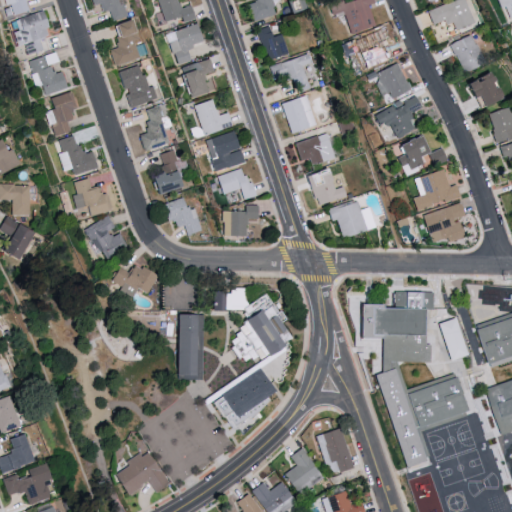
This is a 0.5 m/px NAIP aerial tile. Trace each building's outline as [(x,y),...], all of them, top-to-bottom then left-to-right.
[(0,0),(3,7),(1,8),(3,17),(27,10),(24,0),(0,0)] [(108,10),(111,21),(125,17),(119,0),(88,0),(91,5),(98,3),(101,12),(108,10)] [(180,22),(192,18),(188,5),(178,8),(175,0),(154,0),(162,21),(178,16),(180,22)] [(251,22),(276,13),(271,0),(254,0),(255,1),(245,4),(251,22)] [(373,26),(367,4),(372,3),(371,0),(342,0),(327,5),(330,15),(342,11),(348,33),(373,26)] [(456,0),(425,9),(430,26),(450,20),(453,29),(472,24),(465,0),(456,0)] [(511,0),(494,0),(497,8),(501,7),(506,20),(511,18),(511,0)] [(42,49),(38,38),(49,34),(41,10),(12,19),(16,30),(10,31),(15,46),(23,43),(26,54),(42,49)] [(139,58),(135,40),(136,40),(131,18),(112,23),(118,47),(108,49),(111,65),(139,58)] [(200,42),(194,23),(162,33),(172,65),(188,60),(184,47),(200,42)] [(281,33),(271,36),(268,25),(255,30),(265,60),(287,52),(281,33)] [(361,67),(394,59),(391,45),(386,46),(382,30),(353,36),(361,67)] [(483,63),(470,33),(448,43),(461,73),(483,63)] [(65,87),(59,71),(52,73),(49,64),(57,61),(54,52),(25,60),(33,87),(38,85),(41,95),(65,87)] [(294,91),(307,87),(300,65),(310,62),(307,53),(266,66),(270,77),(282,73),(284,80),(290,79),(294,91)] [(206,92),(201,74),(211,71),(207,59),(176,68),(185,98),(206,92)] [(407,91),(398,63),(371,72),(379,96),(388,93),(389,97),(407,91)] [(114,72),(120,89),(122,88),(128,107),(156,98),(152,85),(145,87),(139,64),(114,72)] [(465,80),(473,107),(499,99),(490,72),(465,80)] [(314,125),(304,94),(278,103),(288,133),(314,125)] [(414,129),(406,114),(421,107),(415,95),(396,104),(395,103),(372,114),(378,127),(386,122),(394,138),(414,129)] [(190,105),(199,136),(230,126),(225,112),(214,115),(209,99),(190,105)] [(137,134),(142,152),(168,144),(160,117),(166,115),(163,103),(144,109),(147,119),(142,121),(146,132),(137,134)] [(487,112),(493,142),(511,138),(511,113),(511,107),(487,112)] [(242,162),(231,130),(202,140),(208,157),(206,158),(211,172),(242,162)] [(309,165),(333,157),(325,132),(291,143),(297,161),(306,158),(309,165)] [(404,171),(421,164),(418,157),(429,152),(420,133),(395,145),(400,155),(397,157),(404,171)] [(95,167),(90,150),(81,153),(78,144),(74,145),(71,135),(56,140),(60,152),(55,154),(60,171),(69,169),(71,175),(95,167)] [(501,160),(506,158),(511,174),(511,173),(511,141),(496,147),(501,160)] [(0,171),(15,166),(5,142),(0,143),(0,171)] [(427,154),(433,166),(445,160),(439,148),(427,154)] [(157,153),(162,172),(148,175),(153,194),(180,187),(170,150),(157,153)] [(332,189),(324,167),(303,174),(315,206),(345,195),(341,186),(332,189)] [(213,176),(219,195),(237,189),(240,200),(253,196),(246,174),(241,176),(238,168),(213,176)] [(412,178),(418,196),(409,198),(413,211),(458,197),(454,184),(447,186),(442,169),(412,178)] [(110,210),(106,192),(98,194),(96,186),(88,188),(86,178),(69,181),(72,195),(70,195),(73,209),(85,206),(87,215),(110,210)] [(28,215),(28,184),(0,183),(0,199),(8,200),(8,214),(28,215)] [(200,230),(192,207),(186,209),(182,197),(161,203),(169,229),(181,225),(185,235),(200,230)] [(374,226),(367,207),(358,210),(355,200),(325,210),(328,221),(334,220),(340,238),(374,226)] [(428,244),(460,235),(456,217),(463,215),(460,203),(420,214),(428,244)] [(225,235),(245,236),(245,219),(256,219),(256,205),(242,205),(242,211),(225,211),(225,235)] [(84,226),(98,258),(125,246),(117,229),(114,231),(107,215),(84,226)] [(0,225),(0,232),(7,236),(0,248),(0,250),(15,259),(31,231),(4,217),(0,225)] [(116,267),(108,283),(131,295),(134,289),(145,294),(155,275),(131,263),(127,272),(116,267)] [(221,291),(210,291),(210,311),(221,310),(221,291)] [(239,307),(245,317),(239,321),(252,342),(248,345),(256,358),(288,338),(278,323),(281,321),(263,293),(239,307)] [(434,314),(434,340),(431,339),(431,357),(431,369),(422,369),(379,369),(374,357),(368,343),(380,344),(380,311),(401,311),(401,296),(413,296),(422,296),(438,297),(439,314),(434,314)] [(199,379),(200,315),(175,314),(173,379),(199,379)] [(466,355),(454,317),(436,323),(448,361),(466,355)] [(511,364),(493,371),(488,356),(483,338),(481,332),(483,332),(511,322),(511,364)] [(269,403),(263,395),(271,390),(257,368),(216,393),(214,392),(207,396),(227,429),(269,403)] [(404,372),(412,397),(423,393),(462,380),(475,417),(476,420),(425,436),(434,467),(423,470),(413,473),(394,418),(380,379),(404,372)] [(511,441),(505,444),(496,417),(490,395),(511,387),(511,441)] [(337,427),(314,436),(328,475),(351,466),(337,427)] [(0,456),(0,473),(32,460),(21,433),(5,440),(10,452),(0,456)] [(321,477),(300,447),(287,456),(294,465),(282,474),(296,494),(321,477)] [(112,474),(124,495),(147,481),(153,491),(166,484),(146,449),(124,462),(126,466),(112,474)] [(1,478),(5,495),(21,491),(25,504),(48,498),(44,481),(48,480),(44,464),(25,469),(27,477),(16,479),(15,475),(1,478)] [(425,511),(424,508),(416,485),(423,483),(438,479),(449,511),(425,511)] [(281,511),(294,504),(279,482),(266,490),(261,482),(249,490),(263,511),(281,511)] [(319,498),(323,511),(361,511),(358,502),(348,505),(343,490),(319,498)] [(259,511),(246,493),(233,501),(240,511),(239,511),(259,511)]
